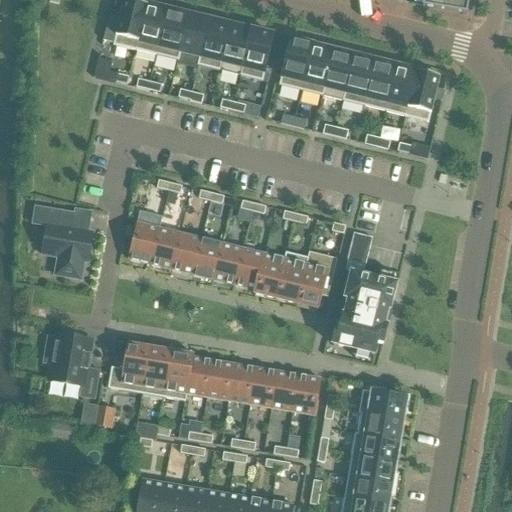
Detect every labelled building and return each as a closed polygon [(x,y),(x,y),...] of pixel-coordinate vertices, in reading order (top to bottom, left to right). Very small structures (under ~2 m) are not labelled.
[(147,6),(125,0),(122,12),(111,10),(104,40),(114,43),(113,46),(136,52),(147,6)] [(424,0),(423,8),(467,16),(469,0),(424,0)] [(148,6),(147,6),(136,52),(137,52),(157,57),(168,11),(148,6)] [(177,62),(189,16),(168,11),(157,57),(177,62)] [(199,67),(210,22),(189,16),(177,62),(179,62),(181,53),(199,57),(197,67),(199,67)] [(219,72),(230,27),(210,22),(199,67),(219,72)] [(240,77),(251,32),(230,27),(219,72),(221,72),(223,63),(241,68),(239,77),(240,77)] [(274,37),(251,32),(240,77),(263,83),(274,37)] [(312,47),(290,42),(279,87),(301,92),(312,47)] [(333,52),(312,47),(301,92),(324,98),(326,88),(325,88),(333,52)] [(333,52),(325,88),(326,88),(345,93),(355,57),(333,52)] [(375,62),(355,57),(345,93),(343,103),(364,108),(375,62)] [(375,62),(364,108),(385,113),(396,67),(375,62)] [(396,67),(385,113),(405,118),(406,118),(417,72),(416,72),(396,67)] [(417,72),(406,118),(428,124),(440,78),(417,72)] [(127,86),(129,78),(117,75),(115,83),(127,86)] [(148,91),(150,83),(138,81),(136,89),(148,91)] [(160,94),(162,86),(150,83),(148,91),(160,94)] [(190,102),(192,94),(180,91),(178,99),(190,102)] [(202,105),(204,97),(192,94),(190,102),(202,105)] [(232,112),(234,104),(222,101),(220,109),(232,112)] [(246,107),(234,104),(232,112),(244,115),(246,107)] [(293,127),(295,119),(283,116),(281,124),(293,127)] [(306,122),(295,119),(293,127),(304,130),(306,122)] [(337,129),(325,126),(323,134),(335,137),(337,129)] [(346,140),(348,132),(337,129),(335,137),(346,140)] [(377,147),(379,139),(367,137),(365,145),(377,147)] [(388,150),(390,142),(379,139),(377,147),(388,150)] [(409,156),(411,148),(399,145),(398,153),(409,156)] [(447,177),(440,175),(439,183),(446,185),(447,177)] [(169,192),(171,185),(159,182),(157,189),(169,192)] [(171,185),(169,192),(180,195),(182,187),(171,185)] [(211,203),(212,195),(201,192),(199,200),(211,203)] [(212,195),(211,203),(222,205),(224,198),(212,195)] [(253,213),(254,205),(243,202),(241,210),(253,213)] [(254,205),(253,213),(264,216),(266,208),(254,205)] [(75,215),(35,208),(32,225),(47,228),(43,251),(59,254),(55,277),(81,281),(84,263),(88,264),(93,234),(72,231),(75,215)] [(294,223),(296,215),(285,213),(283,220),(294,223)] [(296,215),(294,223),(306,226),(308,218),(296,215)] [(150,266),(159,230),(137,225),(128,261),(150,266)] [(344,235),(346,228),(334,225),(332,232),(344,235)] [(171,271),(180,235),(159,230),(150,266),(171,271)] [(374,239),(356,234),(349,262),(367,265),(374,239)] [(180,235),(171,271),(192,276),(201,240),(180,235)] [(213,282),(222,246),(201,240),(192,276),(213,282)] [(222,246),(213,282),(234,287),(243,251),(222,246)] [(255,292),(264,256),(243,251),(234,287),(254,292),(255,292)] [(306,266),(297,305),(308,309),(307,311),(316,313),(316,311),(319,311),(322,298),(328,301),(339,260),(310,253),(308,260),(306,266)] [(255,292),(254,292),(253,295),(276,300),(285,261),(264,256),(255,292)] [(297,305),(306,266),(285,261),(276,300),(297,305)] [(333,347),(373,357),(376,344),(382,345),(387,325),(385,324),(388,311),(390,312),(397,285),(351,274),(344,300),(348,301),(341,327),(338,326),(333,347)] [(57,340),(48,339),(44,364),(53,366),(50,382),(82,387),(80,398),(95,400),(99,372),(88,370),(90,356),(89,356),(91,343),(58,337),(57,340)] [(142,396),(150,349),(138,347),(139,344),(130,343),(130,345),(128,345),(123,370),(112,368),(108,390),(142,396)] [(150,349),(142,396),(164,399),(171,352),(160,350),(160,348),(152,347),(151,349),(150,349)] [(171,352),(164,399),(186,403),(187,396),(186,396),(192,359),(194,359),(194,356),(181,354),(181,352),(173,350),(172,353),(171,352)] [(207,399),(214,363),(194,359),(192,359),(186,396),(187,396),(207,399)] [(214,363),(207,399),(229,403),(235,366),(214,363)] [(235,366),(229,403),(250,407),(256,370),(235,366)] [(256,370),(250,407),(271,410),(277,374),(256,370)] [(277,374),(271,410),(292,414),(299,377),(277,374)] [(299,377),(292,414),(315,418),(321,381),(299,377)] [(407,400),(362,392),(359,414),(361,414),(403,422),(407,400)] [(326,409),(334,410),(336,398),(328,397),(326,409)] [(114,411),(99,409),(96,427),(110,430),(114,411)] [(334,410),(326,409),(324,420),(332,422),(334,410)] [(403,422),(361,414),(357,436),(399,443),(403,422)] [(78,427),(54,424),(51,439),(75,443),(78,427)] [(138,425),(136,436),(145,437),(147,426),(138,425)] [(159,428),(157,436),(169,438),(170,430),(159,428)] [(200,443),(201,436),(189,434),(188,441),(200,443)] [(201,436),(200,443),(212,445),(213,438),(201,436)] [(357,436),(355,436),(351,457),(396,464),(399,443),(357,436)] [(151,449),(152,441),(140,439),(139,447),(151,449)] [(319,451),(327,453),(329,441),(321,439),(319,451)] [(242,451),(244,443),(232,441),(231,449),(242,451)] [(244,443),(242,451),(254,453),(256,445),(244,443)] [(192,456),(193,448),(181,446),(180,454),(192,456)] [(193,448),(192,456),(204,458),(205,450),(193,448)] [(285,458),(286,450),(274,448),(273,456),(285,458)] [(286,450),(285,458),(297,460),(298,452),(286,450)] [(327,453),(319,451),(317,463),(325,464),(327,453)] [(234,464),(236,456),(224,454),(222,462),(234,464)] [(236,456),(234,464),(246,466),(247,458),(236,456)] [(394,475),(396,464),(351,457),(347,478),(396,486),(398,475),(394,475)] [(277,471),(278,463),(266,461),(265,469),(277,471)] [(278,463),(277,471),(289,473),(290,465),(278,463)] [(396,486),(347,478),(344,499),(389,507),(390,497),(394,497),(396,486)] [(160,511),(165,486),(142,482),(137,511),(160,511)] [(312,494),(320,495),(322,483),(314,482),(312,494)] [(165,486),(160,511),(182,511),(186,489),(165,486)] [(204,511),(207,493),(186,489),(182,511),(204,511)] [(207,493),(204,511),(226,511),(229,497),(207,493)] [(320,495),(312,494),(310,506),(318,507),(320,495)] [(247,511),(250,500),(229,497),(226,511),(247,511)] [(387,511),(389,507),(344,499),(341,511),(387,511)] [(250,500),(247,511),(269,511),(271,504),(250,500)]
